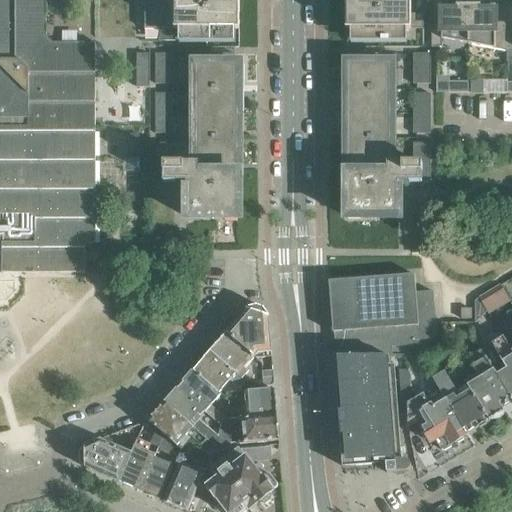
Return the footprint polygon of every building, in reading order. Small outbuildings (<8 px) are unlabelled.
[(0,122),(95,122),(95,68),(94,42),(85,43),(53,43),(46,35),(45,0),(19,0),(20,27),(15,27),(15,36),(0,35),(0,122)] [(15,27),(20,27),(19,0),(0,0),(0,35),(15,36),(15,27)] [(144,0),(144,29),(158,29),(167,29),(175,29),(189,29),(189,37),(225,37),(225,29),(239,29),(238,0),(144,0)] [(409,0),(346,0),(346,29),(360,29),(360,37),(396,37),(396,29),(410,29),(423,29),(423,14),(410,14),(409,0)] [(468,44),(468,5),(446,5),(446,3),(446,2),(445,0),(444,0),(430,0),(431,33),(441,33),(441,39),(468,44)] [(506,52),(506,5),(468,5),(468,44),(506,52)] [(167,29),(158,29),(158,41),(167,41),(167,29)] [(167,29),(167,41),(175,41),(175,29),(167,29)] [(136,54),(136,71),(149,71),(149,54),(136,54)] [(164,64),(164,54),(155,54),(155,64),(164,64)] [(172,64),(172,54),(164,54),(164,64),(172,64)] [(238,164),(238,83),(238,63),(234,63),(234,54),(198,54),(198,63),(194,63),(194,164),(238,164)] [(387,63),(387,54),(350,54),(350,63),(346,63),(346,163),(391,163),(391,63),(387,63)] [(421,54),(413,54),(413,64),(421,64),(421,54)] [(430,54),(421,54),(421,64),(430,64),(430,54)] [(164,64),(155,64),(155,74),(164,74),(164,64)] [(164,74),(172,74),(172,64),(164,64),(164,74)] [(413,64),(413,74),(421,74),(421,64),(413,64)] [(421,74),(430,74),(430,64),(421,64),(421,74)] [(149,71),(136,71),(136,87),(149,87),(149,71)] [(155,74),(155,84),(164,84),(164,74),(155,74)] [(164,74),(164,84),(172,84),(172,74),(164,74)] [(416,84),(421,84),(421,74),(413,74),(413,84),(416,84)] [(430,74),(421,74),(421,84),(430,84),(430,74)] [(482,93),(482,80),(470,80),(470,93),(482,93)] [(448,93),(469,93),(469,82),(448,82),(448,93)] [(155,94),(155,104),(164,104),(164,94),(155,94)] [(164,94),(164,104),(172,104),(172,94),(164,94)] [(421,104),(421,94),(416,94),(413,94),(413,104),(421,104)] [(430,94),(421,94),(421,104),(430,104),(430,94)] [(155,114),(163,114),(164,104),(155,104),(155,114)] [(163,114),(172,114),(172,104),(164,104),(163,114)] [(413,104),(413,114),(421,114),(421,104),(413,104)] [(421,104),(421,114),(430,114),(430,104),(421,104)] [(163,114),(155,114),(155,124),(163,124),(163,114)] [(172,124),(172,114),(163,114),(163,124),(172,124)] [(413,114),(413,124),(421,124),(421,114),(413,114)] [(430,114),(421,114),(421,124),(430,124),(430,114)] [(0,122),(0,248),(1,248),(1,273),(25,273),(85,273),(85,244),(95,244),(95,122),(0,122)] [(163,134),(163,124),(155,124),(155,134),(163,134)] [(163,124),(163,134),(172,134),(172,124),(163,124)] [(416,134),(421,134),(421,124),(413,124),(413,134),(416,134)] [(430,124),(421,124),(421,134),(430,134),(430,124)] [(138,134),(128,135),(129,155),(139,155),(138,134)] [(155,143),(155,153),(163,153),(163,143),(155,143)] [(163,143),(163,153),(172,153),(172,143),(163,143)] [(421,153),(421,143),(416,143),(413,143),(413,153),(421,153)] [(421,143),(421,153),(430,153),(430,143),(421,143)] [(163,153),(155,153),(155,164),(163,164),(163,153)] [(172,153),(163,153),(163,164),(172,164),(172,153)] [(413,153),(413,163),(421,163),(421,153),(413,153)] [(421,163),(430,163),(430,153),(421,153),(421,163)] [(413,163),(391,163),(346,163),(346,218),(398,218),(398,183),(421,183),(421,173),(421,163),(413,163)] [(430,163),(421,163),(421,173),(430,173),(430,163)] [(163,173),(163,164),(155,164),(155,173),(163,173)] [(163,164),(163,173),(163,183),(187,183),(187,218),(238,218),(238,171),(238,164),(194,164),(172,164),(163,164)] [(163,173),(155,173),(155,183),(163,183),(163,173)] [(430,173),(421,173),(421,183),(430,183),(430,173)] [(333,333),(335,357),(388,356),(408,356),(420,356),(431,356),(437,352),(433,291),(416,292),(414,275),(328,281),(332,333),(333,333)] [(479,297),(483,303),(487,311),(489,314),(509,301),(500,285),(479,297)] [(479,297),(475,300),(475,323),(487,311),(483,303),(479,297)] [(262,357),(272,357),(268,316),(267,314),(264,309),(262,308),(257,305),(252,306),(248,308),(244,311),(226,333),(254,357),(257,354),(261,353),(262,357)] [(461,309),(461,319),(471,319),(471,309),(461,309)] [(242,371),(254,357),(226,333),(209,352),(237,376),(240,379),(246,374),(242,371)] [(511,355),(501,339),(489,346),(501,366),(492,372),(511,403),(511,404),(511,355)] [(501,409),(511,403),(492,372),(480,351),(466,360),(474,374),(464,380),(467,385),(489,421),(490,421),(493,421),(501,416),(503,412),(501,409)] [(230,383),(237,376),(209,352),(193,372),(218,394),(229,381),(230,383)] [(333,358),(334,373),(337,375),(338,382),(344,465),(388,461),(388,471),(406,469),(407,469),(408,468),(409,468),(410,466),(410,465),(410,464),(410,463),(410,462),(409,461),(409,460),(408,459),(406,458),(405,458),(399,459),(392,377),(390,377),(388,356),(335,357),(332,357),(332,358),(333,358)] [(408,356),(408,367),(419,367),(421,364),(420,356),(408,356)] [(466,434),(469,432),(476,428),(480,429),(485,425),(487,422),(489,421),(467,385),(457,392),(444,371),(440,373),(436,366),(427,371),(443,396),(466,434)] [(406,404),(411,401),(409,370),(399,370),(401,404),(406,404)] [(221,425),(223,419),(224,417),(210,406),(220,395),(218,394),(193,372),(192,371),(178,388),(205,412),(221,425)] [(205,412),(178,388),(164,404),(207,440),(215,447),(218,437),(217,437),(198,420),(205,412)] [(234,419),(237,418),(277,415),(275,392),(272,389),(243,391),(244,403),(243,406),(236,411),(225,412),(224,417),(223,419),(229,419),(234,419)] [(463,436),(466,434),(443,396),(437,399),(435,395),(431,397),(427,391),(406,404),(406,407),(407,427),(420,419),(425,426),(421,428),(430,443),(434,440),(440,450),(443,451),(450,447),(451,444),(454,442),(457,443),(462,439),(463,436)] [(207,440),(164,404),(148,422),(179,447),(188,436),(200,447),(207,440)] [(277,415),(237,418),(239,445),(279,441),(277,415)] [(221,425),(217,437),(218,437),(215,447),(214,451),(230,450),(229,419),(223,419),(221,425)] [(161,438),(157,449),(167,454),(172,449),(161,438)] [(138,491),(153,458),(157,449),(136,439),(131,452),(119,483),(138,491)] [(92,472),(119,483),(131,452),(101,440),(91,443),(81,449),(79,453),(79,463),(81,465),(92,472)] [(219,463),(231,454),(230,450),(214,451),(206,468),(213,477),(204,483),(225,511),(244,511),(255,505),(258,502),(260,504),(263,505),(271,500),(271,496),(269,494),(272,492),(271,492),(277,487),(277,485),(270,475),(266,473),(258,464),(253,468),(245,458),(232,468),(229,465),(220,471),(218,469),(219,463)] [(179,455),(173,467),(178,469),(163,502),(187,511),(206,470),(191,464),(197,451),(179,455)] [(153,458),(138,491),(158,501),(173,467),(153,458)]
